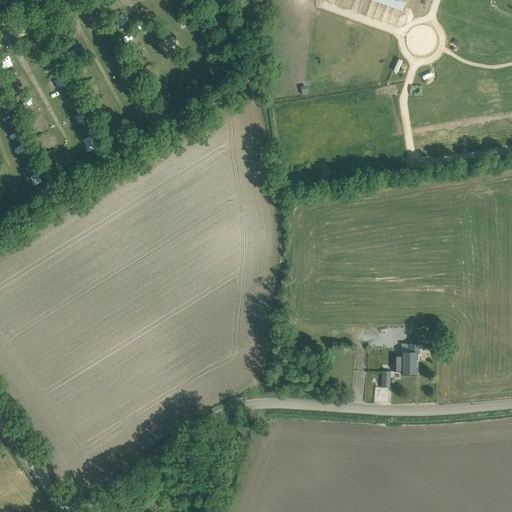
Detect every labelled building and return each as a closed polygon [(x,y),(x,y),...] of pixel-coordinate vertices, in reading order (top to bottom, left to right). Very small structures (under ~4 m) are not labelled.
[(370,0),(403,11),(406,0),(370,0)] [(91,31),(95,41),(103,37),(98,28),(91,31)] [(131,47),(138,41),(135,37),(128,42),(131,47)] [(33,39),(26,43),(31,54),(38,51),(33,39)] [(462,44),(455,39),(452,42),(459,48),(462,44)] [(0,63),(3,70),(12,66),(8,57),(0,61),(0,63)] [(50,58),(41,62),(45,70),(53,67),(50,58)] [(13,90),(23,88),(20,76),(10,78),(13,90)] [(126,77),(119,81),(122,89),(130,85),(126,77)] [(50,84),(55,93),(64,88),(59,79),(50,84)] [(26,96),(19,99),(21,106),(29,103),(26,96)] [(64,111),(76,106),(72,97),(59,102),(64,111)] [(161,100),(164,109),(173,107),(170,97),(161,100)] [(66,119),(71,128),(83,123),(79,113),(66,119)] [(34,132),(43,130),(41,122),(32,125),(34,132)] [(52,135),(38,141),(42,150),(56,143),(52,135)] [(416,331),(416,342),(436,343),(436,332),(416,331)] [(420,354),(420,345),(410,345),(409,353),(403,353),(403,356),(395,355),(395,372),(401,372),(401,373),(417,374),(418,354),(420,354)] [(382,387),(390,388),(390,371),(382,371),(382,387)]
